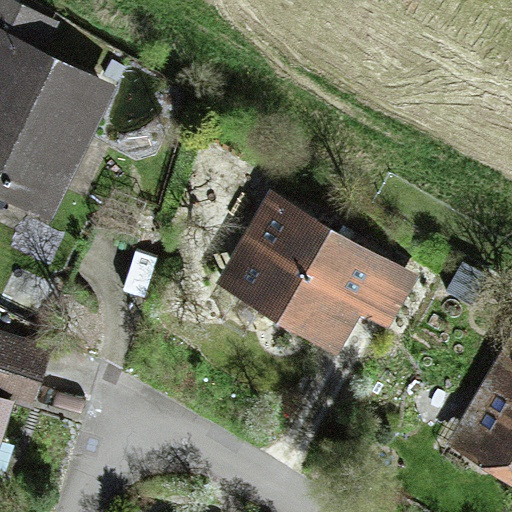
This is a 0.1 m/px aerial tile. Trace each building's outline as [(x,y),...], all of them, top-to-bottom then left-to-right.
[(116,85),(0,29),(0,194),(50,219),(116,85)] [(420,283),(265,197),(213,290),(337,360),(358,322),(389,339),(420,283)] [(52,355),(0,336),(0,395),(33,408),(52,355)] [(511,339),(449,454),(511,487),(511,339)] [(0,440),(11,407),(0,403),(0,440)]
